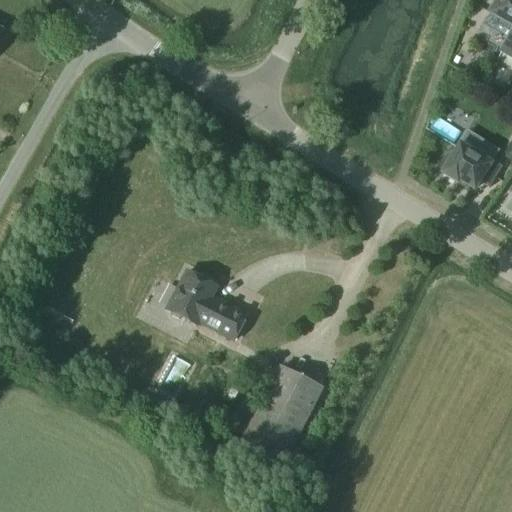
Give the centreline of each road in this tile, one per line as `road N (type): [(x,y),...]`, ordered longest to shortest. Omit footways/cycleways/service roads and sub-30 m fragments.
road 1 (tertiary): [(511,274),(251,112)]
road 2 (unclassified): [(0,203),(100,11)]
road 3 (tertiary): [(251,112),(100,11)]
road 4 (unclassified): [(251,112),(307,0)]
